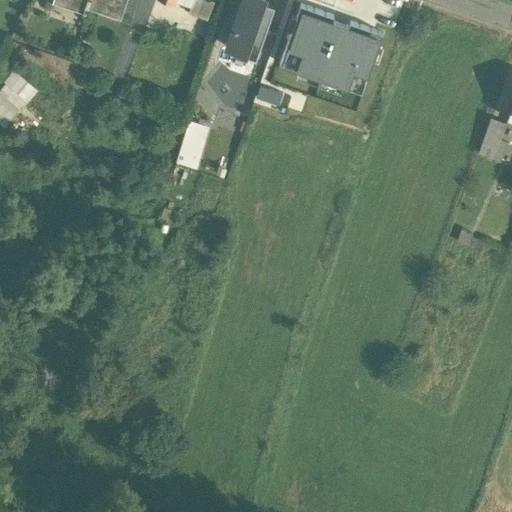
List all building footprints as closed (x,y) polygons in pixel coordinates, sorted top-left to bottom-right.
[(51,0),(52,0),(85,12),(87,6),(120,17),(125,0),(51,0)] [(172,0),(173,0),(190,6),(187,15),(206,22),(213,1),(210,0),(172,0)] [(242,0),(241,4),(226,46),(242,52),(242,53),(255,58),(274,5),(262,1),(262,0),(242,0)] [(279,62),(363,92),(383,34),(299,5),(279,62)] [(0,120),(8,127),(38,88),(15,70),(0,89),(0,120)] [(177,160),(201,167),(212,124),(189,117),(177,160)] [(505,122),(491,117),(478,152),(493,158),(505,122)]
